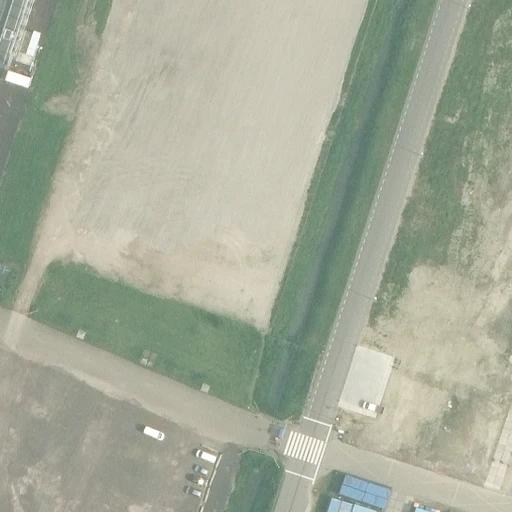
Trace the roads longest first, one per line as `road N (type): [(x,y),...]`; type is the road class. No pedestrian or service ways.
road 1 (unknown): [(68,357),(8,511)]
road 2 (unknown): [(114,376),(69,511)]
